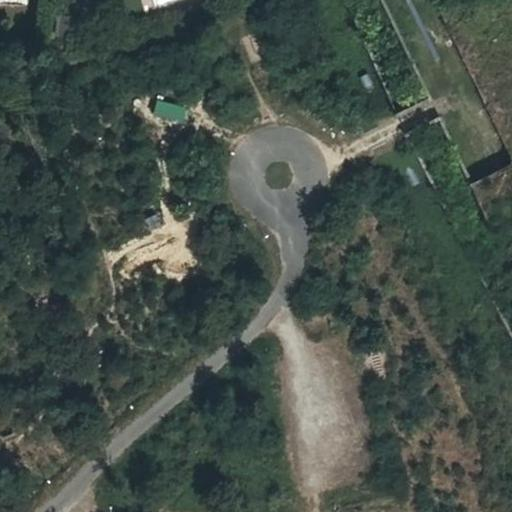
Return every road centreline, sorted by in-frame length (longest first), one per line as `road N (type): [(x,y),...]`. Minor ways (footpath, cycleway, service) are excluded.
road 1 (residential): [(289,210),(290,268),(270,310),(58,511)]
road 2 (residential): [(289,210),(308,197),(314,165),(290,142),(258,148)]
